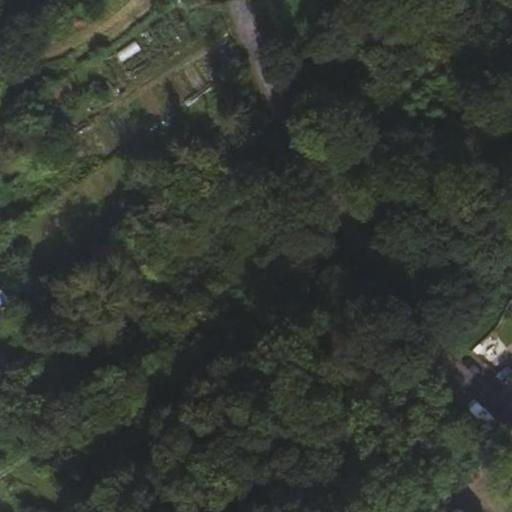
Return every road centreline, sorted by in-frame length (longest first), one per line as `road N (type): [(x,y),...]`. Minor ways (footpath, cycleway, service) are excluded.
road 1 (track): [(85,511),(402,211),(447,216),(466,249),(472,285),(511,285)]
road 2 (track): [(239,0),(272,91),(388,290),(511,404)]
